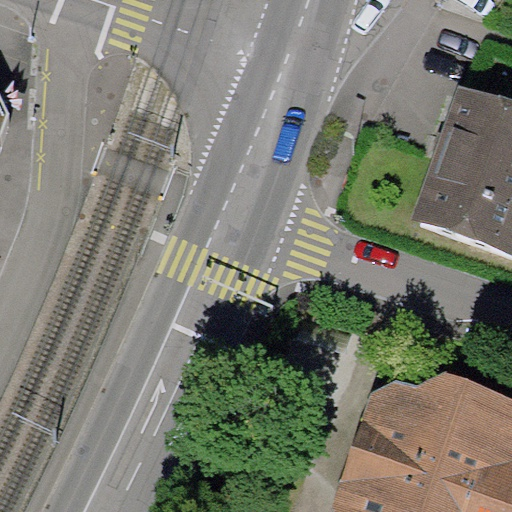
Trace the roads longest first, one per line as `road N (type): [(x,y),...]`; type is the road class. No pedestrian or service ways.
road 1 (residential): [(80,0),(63,67),(52,208),(0,335)]
road 2 (secondary): [(217,223),(86,511)]
road 3 (residential): [(217,223),(511,324)]
road 4 (residential): [(285,60),(95,0)]
road 5 (secondary): [(285,60),(217,223)]
